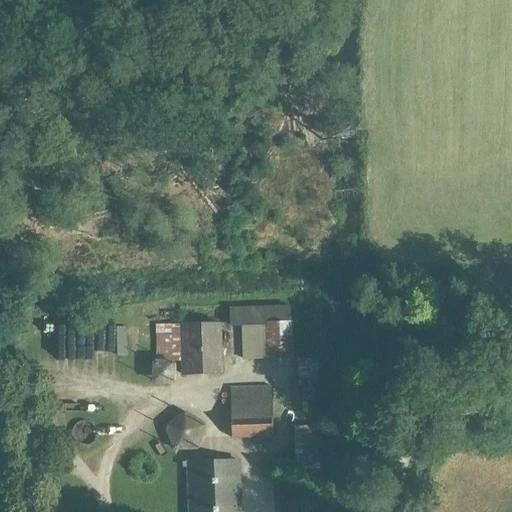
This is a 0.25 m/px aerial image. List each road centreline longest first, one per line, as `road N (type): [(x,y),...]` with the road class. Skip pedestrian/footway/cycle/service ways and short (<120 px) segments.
road 1 (track): [(385,511),(452,346),(511,325)]
road 2 (track): [(158,405),(0,364)]
